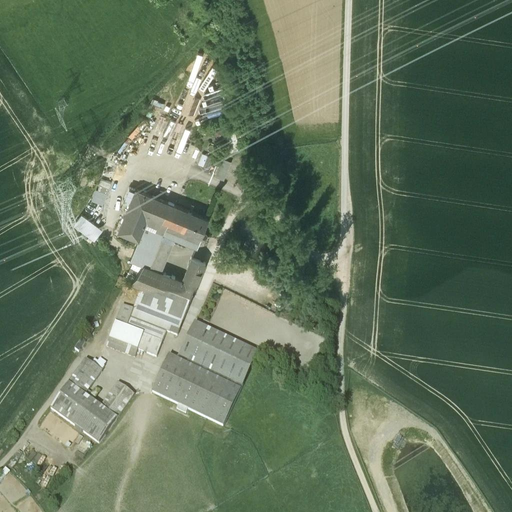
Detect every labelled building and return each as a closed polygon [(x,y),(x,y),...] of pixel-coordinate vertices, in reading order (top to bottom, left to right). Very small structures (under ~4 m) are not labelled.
[(233,128),(224,130),(226,138),(230,155),(240,152),(233,128)] [(226,138),(224,130),(216,133),(218,140),(226,138)] [(202,154),(198,165),(215,172),(220,161),(202,154)] [(132,201),(137,190),(130,187),(126,198),(132,201)] [(165,233),(174,237),(198,247),(210,218),(137,189),(137,190),(132,201),(119,232),(140,239),(145,226),(165,233)] [(91,201),(88,205),(98,212),(100,208),(91,201)] [(82,214),(74,224),(94,239),(101,229),(92,222),(82,214)] [(92,222),(101,229),(105,225),(95,217),(92,222)] [(150,267),(165,233),(145,226),(140,239),(131,260),(144,265),(150,267)] [(150,267),(160,271),(174,237),(165,233),(150,267)] [(183,280),(198,286),(206,264),(193,258),(183,280)] [(140,351),(157,358),(167,332),(178,336),(198,286),(183,280),(160,271),(150,267),(144,265),(132,281),(130,287),(141,291),(134,312),(127,329),(115,325),(110,340),(140,351)] [(122,307),(115,325),(127,329),(134,312),(122,307)] [(258,356),(194,326),(178,360),(242,390),(258,356)] [(140,351),(110,340),(106,348),(137,359),(140,351)] [(242,390),(178,360),(169,357),(152,392),(179,406),(177,409),(187,414),(189,410),(224,427),(242,390)] [(89,365),(100,373),(104,368),(93,360),(89,365)] [(85,362),(67,386),(85,399),(103,375),(100,373),(89,365),(85,362)] [(108,394),(116,381),(108,377),(100,390),(108,394)] [(50,410),(98,445),(116,421),(100,410),(93,405),(87,401),(85,399),(67,386),(50,410)] [(100,410),(116,421),(133,397),(118,386),(100,410)] [(87,401),(93,405),(101,394),(95,390),(87,401)] [(14,466),(23,456),(17,451),(8,461),(14,466)] [(0,482),(9,471),(4,467),(0,472),(0,482)]
